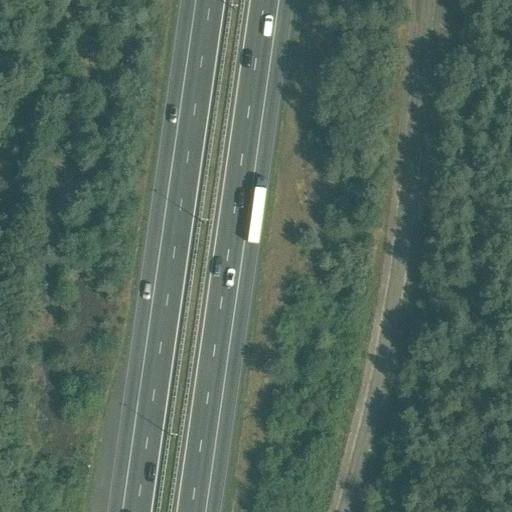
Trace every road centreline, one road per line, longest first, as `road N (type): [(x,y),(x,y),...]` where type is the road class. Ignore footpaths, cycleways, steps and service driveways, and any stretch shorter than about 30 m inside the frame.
road 1 (unclassified): [(343,511),(391,311),(426,0)]
road 2 (motorway): [(195,511),(270,0)]
road 3 (motorway): [(203,0),(131,511)]
